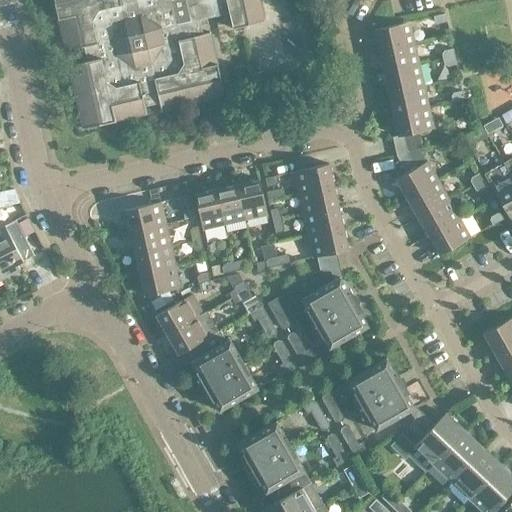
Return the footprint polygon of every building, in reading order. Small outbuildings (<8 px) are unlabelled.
[(54,0),(66,51),(85,47),(88,61),(69,65),(84,128),(146,114),(144,106),(161,102),(162,109),(225,95),(211,32),(204,33),(201,20),(230,13),(233,27),(266,20),(261,0),(54,0)] [(444,15),(433,18),(434,23),(437,25),(446,23),(444,15)] [(379,52),(414,45),(409,23),(374,31),(379,52)] [(379,52),(383,73),(419,66),(414,45),(379,52)] [(441,55),(442,60),(454,58),(452,50),(443,52),(441,55)] [(454,58),(442,60),(443,65),(447,68),(456,66),(454,58)] [(383,73),(388,94),(423,87),(419,66),(383,73)] [(388,94),(393,115),(428,108),(423,87),(388,94)] [(463,100),(462,92),(453,94),(451,97),(452,102),(463,100)] [(433,129),(428,108),(393,115),(398,137),(392,138),(396,157),(406,153),(403,136),(433,129)] [(503,126),(499,118),(483,127),(484,127),(488,135),(503,126)] [(473,133),(463,139),(470,152),(476,148),(478,142),(473,133)] [(511,154),(511,158),(503,164),(511,179),(511,145),(511,146),(510,150),(511,154)] [(395,180),(406,200),(437,182),(426,162),(415,169),(406,153),(396,157),(406,174),(395,180)] [(430,167),(437,177),(448,169),(441,159),(430,167)] [(293,171),(298,193),(334,185),(329,163),(293,171)] [(511,179),(503,164),(484,175),(510,221),(511,220),(511,179)] [(470,182),(472,187),(483,181),(479,174),(471,178),(470,182)] [(277,175),(265,178),(267,187),(277,185),(278,181),(277,175)] [(259,179),(237,184),(245,220),(267,215),(259,179)] [(483,181),(472,187),(475,191),(479,192),(487,188),(483,181)] [(406,200),(417,218),(448,200),(437,182),(406,200)] [(237,184),(216,188),(224,224),(245,220),(237,184)] [(334,185),(298,193),(303,214),(339,206),(334,185)] [(203,229),(224,224),(216,188),(194,193),(203,229)] [(189,195),(177,198),(178,204),(181,206),(191,204),(189,195)] [(417,218),(427,237),(459,219),(448,200),(417,218)] [(161,201),(125,210),(130,231),(166,223),(161,201)] [(303,214),(308,235),(343,227),(339,206),(303,214)] [(272,209),(274,221),(283,219),(281,209),(278,208),(272,209)] [(119,210),(95,215),(100,238),(124,233),(119,210)] [(492,226),(502,220),(498,213),(490,218),(489,221),(492,226)] [(16,219),(0,227),(0,273),(3,278),(20,269),(17,263),(34,254),(16,219)] [(285,228),(283,219),(274,221),(277,232),(283,231),(285,228)] [(470,238),(459,219),(427,237),(439,256),(470,238)] [(166,223),(130,231),(135,252),(171,244),(166,223)] [(191,230),(193,239),(202,237),(199,226),(193,227),(191,230)] [(343,227),(308,235),(313,257),(317,256),(336,252),(348,249),(343,227)] [(204,249),(202,237),(193,239),(195,249),(198,250),(204,249)] [(171,244),(135,252),(140,273),(176,265),(171,244)] [(368,326),(340,277),(339,277),(339,266),(336,252),(317,256),(320,270),(331,272),(335,279),(302,298),(329,348),(368,326)] [(287,255),(277,257),(279,265),(291,263),(290,257),(287,255)] [(267,268),(279,265),(277,257),(268,259),(266,262),(267,268)] [(234,263),(235,272),(248,269),(246,263),(243,261),(234,263)] [(213,277),(235,272),(234,263),(224,265),(223,268),(218,266),(211,268),(213,277)] [(176,265),(140,273),(144,295),(180,287),(176,265)] [(209,271),(200,273),(198,277),(199,283),(211,280),(209,271)] [(234,288),(238,294),(248,289),(243,280),(235,284),(234,288)] [(252,296),(248,289),(238,294),(241,299),(244,300),(252,296)] [(203,314),(203,313),(192,294),(156,315),(167,334),(203,314)] [(272,311),(281,306),(285,304),(280,296),(268,303),(272,311)] [(287,316),(281,306),(272,311),(278,321),(287,316)] [(258,319),(267,314),(262,307),(250,314),(254,321),(258,319)] [(178,354),(186,349),(218,331),(207,311),(203,313),(203,314),(167,334),(178,354)] [(263,329),(272,324),(267,314),(258,319),(263,329)] [(291,323),(287,316),(278,321),(282,329),(286,330),(290,327),(291,323)] [(494,354),(511,343),(511,317),(483,334),(494,354)] [(272,324),(263,329),(267,337),(271,338),(276,336),(276,331),(272,324)] [(258,389),(238,354),(230,339),(225,342),(218,330),(218,331),(186,349),(192,360),(191,361),(219,410),(258,389)] [(287,338),(291,345),(300,340),(296,333),(292,332),(288,334),(287,338)] [(273,346),(277,353),(286,348),(282,341),(278,340),(274,342),(273,346)] [(297,355),(305,351),(300,340),(291,345),(297,355)] [(511,343),(494,354),(505,373),(511,368),(511,343)] [(292,358),(286,348),(277,353),(283,363),(292,358)] [(304,362),(314,356),(309,348),(305,351),(297,355),(300,361),(304,362)] [(292,358),(283,363),(279,365),(284,373),(294,367),(295,364),(292,358)] [(418,417),(413,408),(414,408),(386,358),(348,380),(376,430),(409,411),(413,419),(409,429),(419,439),(434,425),(423,414),(418,417)] [(324,404),(333,399),(337,397),(332,389),(322,395),(322,398),(324,404)] [(338,409),(333,399),(324,404),(330,414),(338,409)] [(307,414),(311,412),(319,407),(316,401),(313,400),(303,406),(307,414)] [(319,407),(311,412),(316,422),(325,417),(319,407)] [(343,417),(338,409),(330,414),(334,422),(338,423),(342,420),(343,417)] [(414,444),(434,463),(464,431),(445,413),(434,425),(419,439),(414,444)] [(329,424),(325,417),(316,422),(321,429),(324,430),(328,428),(329,424)] [(238,443),(266,492),(267,491),(273,503),(285,496),(278,484),(303,470),(276,421),(238,443)] [(344,439),(353,434),(349,426),(345,426),(341,428),(340,432),(344,439)] [(434,463),(452,480),(482,448),(464,431),(434,463)] [(330,447),(339,442),(335,435),(331,433),(327,435),(326,439),(330,447)] [(358,444),(353,434),(344,439),(350,448),(358,444)] [(345,452),(339,442),(330,447),(336,456),(345,452)] [(362,442),(358,444),(350,448),(355,457),(367,450),(362,442)] [(452,480),(470,498),(500,466),(482,448),(452,480)] [(345,452),(336,456),(332,458),(337,466),(349,459),(345,452)] [(511,476),(500,466),(470,498),(485,511),(492,511),(511,491),(511,476)] [(355,487),(363,482),(355,468),(347,473),(355,487)] [(371,496),(363,482),(355,487),(363,500),(371,496)] [(262,511),(310,511),(321,506),(308,483),(261,510),(262,511)] [(392,507),(399,499),(388,488),(381,496),(392,507)] [(399,499),(392,507),(397,511),(409,511),(411,510),(399,499)] [(511,511),(511,499),(500,511),(511,511)] [(385,511),(387,511),(375,500),(368,507),(373,511),(385,511)]
